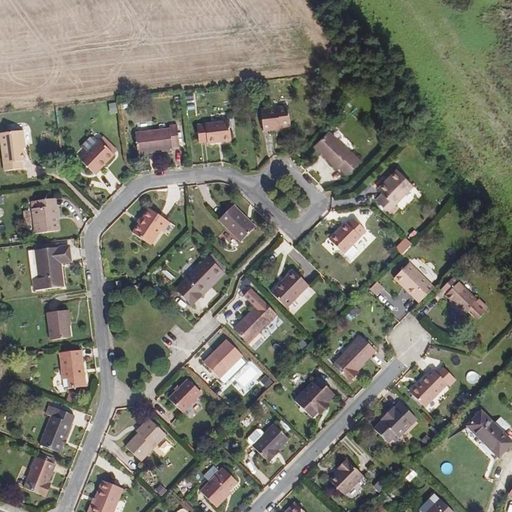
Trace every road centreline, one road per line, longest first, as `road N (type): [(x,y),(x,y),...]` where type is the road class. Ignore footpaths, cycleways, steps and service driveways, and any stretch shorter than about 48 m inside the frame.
road 1 (residential): [(249,189),(223,174),(140,182),(87,233),(109,395),(62,511)]
road 2 (residential): [(409,337),(399,362),(253,511)]
road 3 (unknown): [(250,276),(106,373)]
